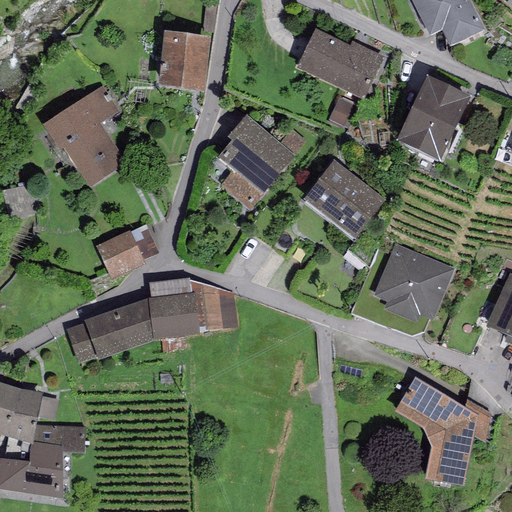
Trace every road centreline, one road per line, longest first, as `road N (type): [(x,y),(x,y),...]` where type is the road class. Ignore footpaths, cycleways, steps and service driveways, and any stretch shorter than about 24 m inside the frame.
road 1 (residential): [(494,390),(443,354),(204,278),(165,278)]
road 2 (residential): [(228,0),(165,278)]
road 3 (residential): [(511,93),(306,0)]
road 4 (residential): [(165,278),(0,358)]
